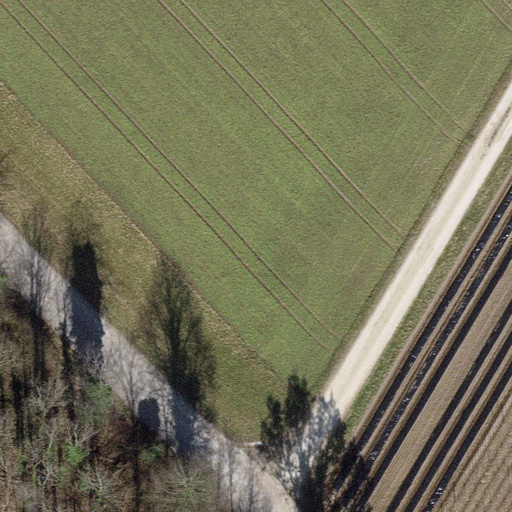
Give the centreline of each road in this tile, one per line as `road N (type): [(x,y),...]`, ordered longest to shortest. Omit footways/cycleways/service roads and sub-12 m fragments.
road 1 (track): [(511,107),(271,511)]
road 2 (track): [(0,240),(269,511)]
